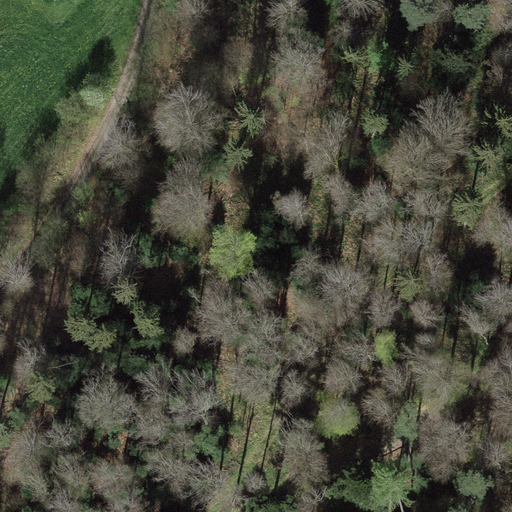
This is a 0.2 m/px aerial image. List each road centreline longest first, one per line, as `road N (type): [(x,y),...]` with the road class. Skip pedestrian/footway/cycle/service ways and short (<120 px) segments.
road 1 (track): [(216,511),(407,260),(511,177)]
road 2 (track): [(0,305),(123,93),(147,0)]
road 3 (track): [(256,511),(413,426),(511,356)]
